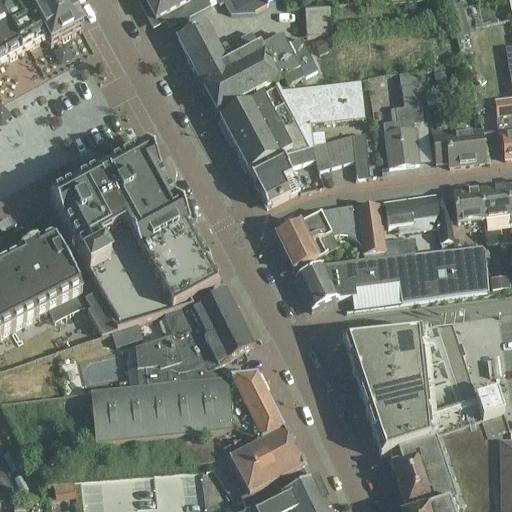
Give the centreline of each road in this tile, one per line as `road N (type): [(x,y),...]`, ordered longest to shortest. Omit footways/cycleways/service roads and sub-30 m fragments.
road 1 (unclassified): [(359,511),(234,245)]
road 2 (residential): [(511,182),(322,211),(234,245)]
road 3 (unclassified): [(234,245),(99,0)]
